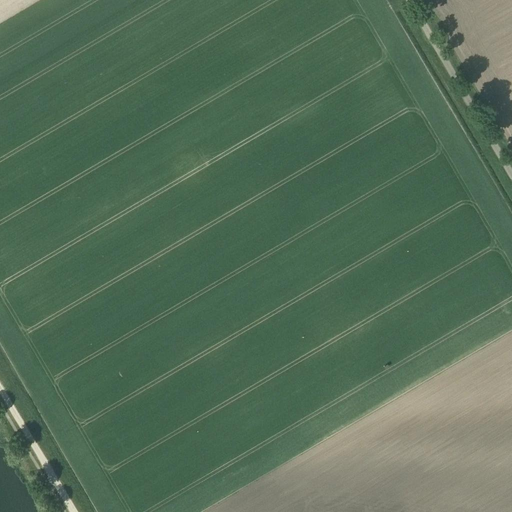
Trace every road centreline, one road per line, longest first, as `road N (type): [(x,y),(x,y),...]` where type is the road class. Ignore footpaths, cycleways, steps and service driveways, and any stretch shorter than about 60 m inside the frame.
road 1 (unclassified): [(511,178),(408,0)]
road 2 (track): [(0,389),(73,511)]
